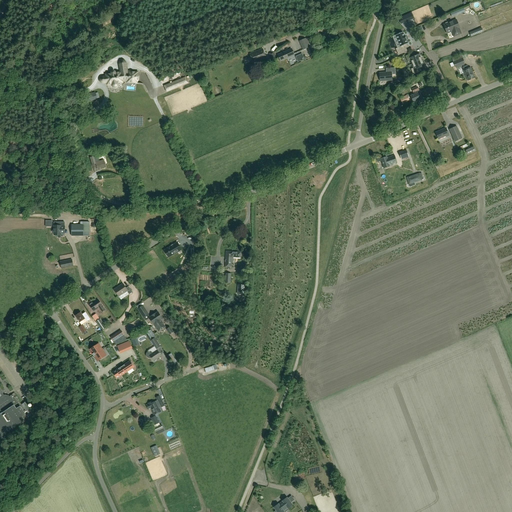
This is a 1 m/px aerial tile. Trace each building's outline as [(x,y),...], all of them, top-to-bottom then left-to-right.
[(446,33),(451,31),(453,36),(461,33),(458,28),(459,27),(455,19),(447,22),(446,21),(444,22),(444,23),(442,24),(446,33)] [(471,37),(483,32),(481,27),(469,32),(471,37)] [(403,32),(395,35),(400,47),(401,47),(402,49),(397,51),(399,55),(406,51),(405,48),(408,47),(407,44),(408,44),(406,40),(405,36),(404,36),(403,32)] [(306,39),(309,47),(316,45),(312,37),(306,39)] [(309,47),(305,38),(299,41),(303,50),(309,47)] [(250,54),(253,63),(266,58),(262,49),(250,54)] [(291,49),(278,55),(280,61),(294,55),(291,49)] [(414,52),(405,56),(408,62),(410,60),(412,64),(422,60),(420,54),(415,56),(414,52)] [(302,54),(296,57),(298,62),(304,59),(302,54)] [(465,64),(463,59),(468,57),(467,54),(461,54),(451,58),(456,68),(465,64)] [(420,68),(425,66),(422,60),(412,64),(413,68),(411,69),(413,75),(422,71),(420,68)] [(475,78),(470,67),(468,68),(467,65),(463,67),(464,70),(463,70),(468,81),(475,78)] [(392,80),(391,76),(392,74),(395,74),(394,67),(388,68),(389,72),(379,73),(380,81),(392,80)] [(126,82),(136,83),(136,81),(138,80),(138,75),(137,74),(137,72),(133,72),(133,71),(131,70),(131,72),(124,71),(115,73),(115,71),(114,71),(113,71),(112,71),(111,72),(111,74),(110,74),(109,73),(108,74),(107,74),(106,74),(106,76),(102,77),(101,77),(101,78),(100,79),(100,82),(101,82),(102,82),(103,83),(107,82),(107,84),(112,84),(113,86),(113,87),(114,87),(115,87),(116,87),(117,86),(117,85),(117,83),(126,82)] [(186,77),(163,86),(166,93),(188,84),(186,77)] [(417,94),(417,92),(419,90),(417,86),(411,89),(413,92),(414,95),(411,96),(413,102),(420,99),(418,93),(417,94)] [(427,91),(424,92),(422,93),(423,97),(425,96),(435,92),(433,88),(428,90),(429,90),(427,91)] [(83,96),(83,97),(78,99),(80,105),(97,100),(95,93),(83,96)] [(462,139),(457,126),(453,128),(449,130),(453,137),(455,142),(462,139)] [(445,136),(446,136),(449,135),(445,128),(435,132),(438,139),(445,136)] [(405,150),(398,152),(401,159),(407,157),(405,150)] [(381,159),(384,168),(390,166),(389,165),(396,163),(394,155),(387,157),(381,159)] [(106,168),(104,160),(95,162),(94,156),(90,157),(93,168),(97,168),(98,170),(106,168)] [(407,178),(409,185),(422,180),(423,179),(421,173),(407,178)] [(84,237),(84,236),(89,236),(89,222),(83,222),(83,225),(71,225),(71,237),(84,237)] [(65,234),(65,226),(60,226),(54,226),(54,235),(58,235),(58,237),(61,237),(61,234),(65,234)] [(178,243),(168,248),(172,256),(182,251),(178,243)] [(232,257),(240,258),(241,253),(226,252),(225,268),(231,268),(232,257)] [(60,262),(61,269),(73,267),(72,260),(60,262)] [(182,272),(173,278),(175,282),(175,283),(179,280),(184,277),(182,272)] [(119,297),(127,291),(129,294),(133,292),(129,286),(126,288),(123,284),(114,290),(119,297)] [(193,301),(199,301),(199,297),(193,297),(193,296),(196,297),(196,293),(191,292),(190,303),(193,303),(193,301)] [(90,306),(90,307),(93,311),(96,309),(97,310),(99,308),(102,313),(105,310),(99,301),(93,305),(93,304),(92,304),(90,305),(90,306)] [(143,305),(138,309),(143,317),(149,314),(143,305)] [(152,316),(150,317),(151,318),(150,318),(154,324),(155,324),(161,319),(163,318),(159,311),(156,313),(152,315),(152,316)] [(75,316),(80,323),(82,322),(83,324),(86,322),(84,320),(85,319),(81,313),(75,316)] [(100,319),(96,322),(102,330),(106,327),(100,319)] [(166,327),(161,319),(155,324),(159,331),(166,327)] [(87,331),(83,325),(79,328),(83,334),(87,331)] [(121,330),(110,337),(113,342),(124,334),(121,330)] [(156,349),(160,346),(154,336),(152,338),(152,340),(151,341),(156,349)] [(120,352),(131,346),(129,341),(117,346),(120,352)] [(94,356),(103,350),(99,344),(90,350),(94,356)] [(106,355),(103,350),(94,356),(97,361),(106,355)] [(151,358),(154,361),(161,357),(157,351),(153,353),(152,352),(150,351),(149,351),(147,352),(146,354),(146,355),(147,357),(148,358),(150,358),(151,358)] [(171,361),(176,370),(179,368),(179,366),(175,359),(171,361)] [(124,365),(121,367),(125,373),(134,367),(130,361),(124,365)] [(125,373),(121,367),(119,369),(113,372),(117,378),(125,373)] [(0,436),(24,420),(22,417),(26,414),(12,395),(9,397),(8,397),(5,396),(2,393),(3,393),(0,388),(0,436)] [(150,409),(154,416),(161,412),(157,404),(158,403),(161,408),(164,406),(160,396),(156,398),(157,401),(153,403),(152,402),(148,404),(146,405),(148,410),(150,409)] [(33,415),(25,403),(24,402),(23,403),(22,404),(28,414),(27,415),(28,417),(33,415)] [(159,423),(156,416),(151,418),(153,423),(151,425),(155,432),(164,428),(160,422),(159,423)] [(276,510),(277,511),(282,511),(292,505),(291,503),(287,499),(287,498),(283,501),(283,502),(279,505),(278,504),(274,507),(276,510)]
